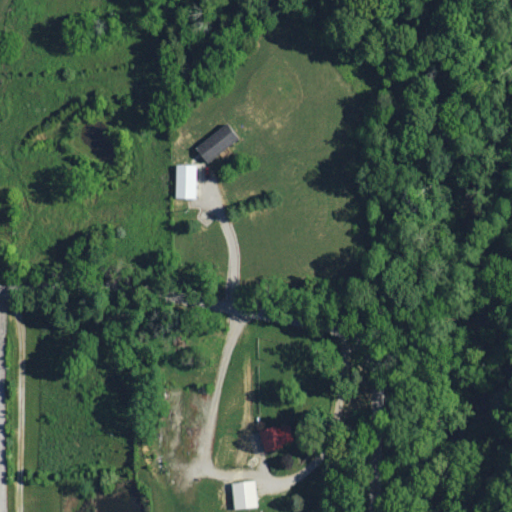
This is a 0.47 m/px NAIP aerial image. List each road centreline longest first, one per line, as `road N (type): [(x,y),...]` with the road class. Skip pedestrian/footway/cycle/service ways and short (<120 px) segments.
road 1 (residential): [(395,511),(394,407),(339,342),(150,299),(0,285)]
road 2 (residential): [(18,511),(20,333),(16,313),(0,298)]
